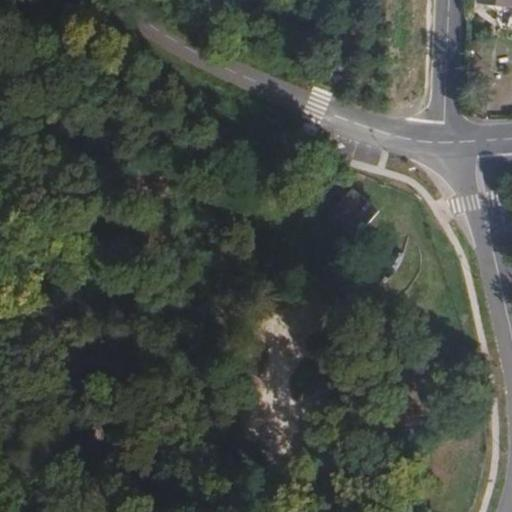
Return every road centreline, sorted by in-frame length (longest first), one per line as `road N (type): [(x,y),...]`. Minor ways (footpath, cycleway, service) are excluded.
road 1 (unclassified): [(444,142),(399,138),(312,108),(166,40),(114,0)]
road 2 (tertiary): [(511,324),(471,141)]
road 3 (residential): [(444,142),(448,0)]
